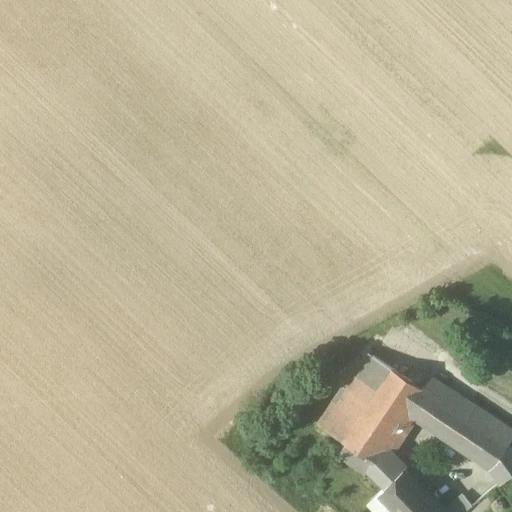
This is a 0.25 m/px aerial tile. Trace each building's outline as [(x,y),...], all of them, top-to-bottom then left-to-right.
[(318,425),(344,442),(392,369),(367,352),(318,425)] [(392,369),(344,442),(374,462),(384,450),(384,449),(407,415),(410,410),(424,390),(392,369)] [(467,419),(424,390),(410,410),(427,422),(495,468),(511,453),(511,451),(508,447),(507,446),(467,419)] [(511,438),(511,430),(475,406),(467,419),(507,446),(511,438)] [(427,422),(410,410),(407,415),(424,427),(427,422)] [(374,462),(368,470),(386,488),(404,470),(384,450),(374,462)] [(511,453),(495,468),(503,481),(511,473),(511,453)] [(445,511),(404,470),(386,488),(379,495),(396,511),(445,511)] [(461,494),(448,507),(452,511),(464,511),(472,505),(461,494)]
